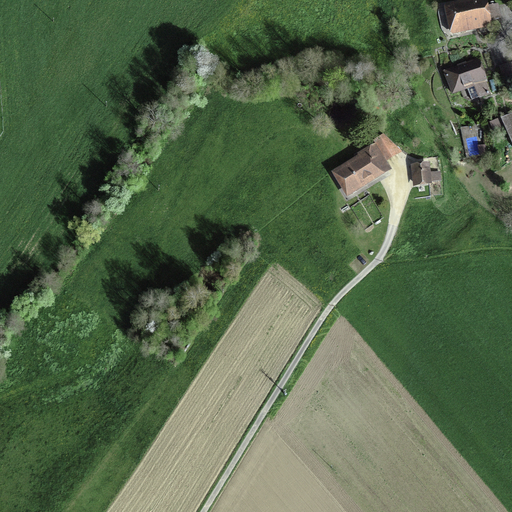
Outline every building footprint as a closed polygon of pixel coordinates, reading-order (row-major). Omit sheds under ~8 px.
[(446,10),(452,38),(493,30),(487,1),(446,10)] [(444,76),(452,98),(486,87),(478,64),(444,76)] [(511,69),(500,72),(504,87),(511,85),(511,69)] [(511,118),(502,123),(511,144),(511,118)] [(347,202),(392,174),(376,149),(332,177),(347,202)] [(414,168),(414,191),(431,190),(430,168),(414,168)]
